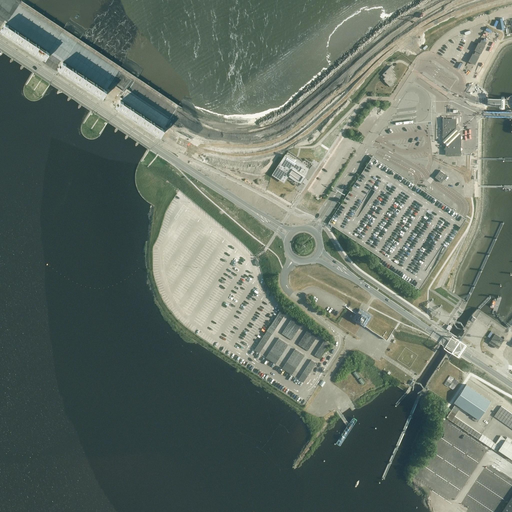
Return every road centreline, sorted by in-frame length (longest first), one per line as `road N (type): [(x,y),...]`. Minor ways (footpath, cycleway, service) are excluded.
road 1 (unclassified): [(0,36),(184,156),(179,163)]
road 2 (primary): [(179,163),(0,44)]
road 3 (tertiary): [(312,230),(421,63)]
road 4 (primary): [(511,384),(347,275)]
